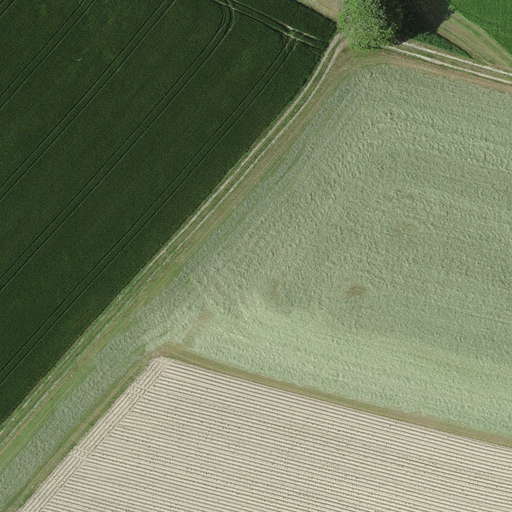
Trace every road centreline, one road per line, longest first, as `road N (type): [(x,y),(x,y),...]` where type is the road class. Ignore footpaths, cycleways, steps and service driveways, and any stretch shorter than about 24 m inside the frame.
road 1 (track): [(0,440),(299,103),(344,32),(351,0)]
road 2 (track): [(344,32),(511,79)]
